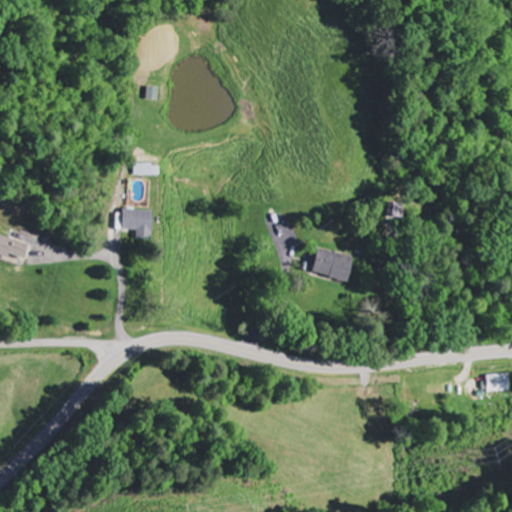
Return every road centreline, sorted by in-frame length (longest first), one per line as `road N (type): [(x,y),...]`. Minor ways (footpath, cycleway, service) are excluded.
road 1 (tertiary): [(0,483),(104,370),(152,343),(193,342),(348,370),(511,351)]
road 2 (residential): [(122,356),(89,344),(0,345)]
